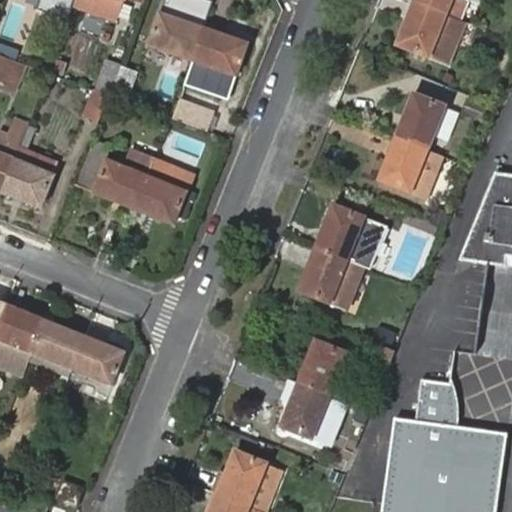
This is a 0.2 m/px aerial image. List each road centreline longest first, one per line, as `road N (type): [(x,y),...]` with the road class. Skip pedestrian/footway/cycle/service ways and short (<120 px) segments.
road 1 (residential): [(314,0),(187,320)]
road 2 (residential): [(187,320),(112,511)]
road 3 (residential): [(0,244),(187,320)]
